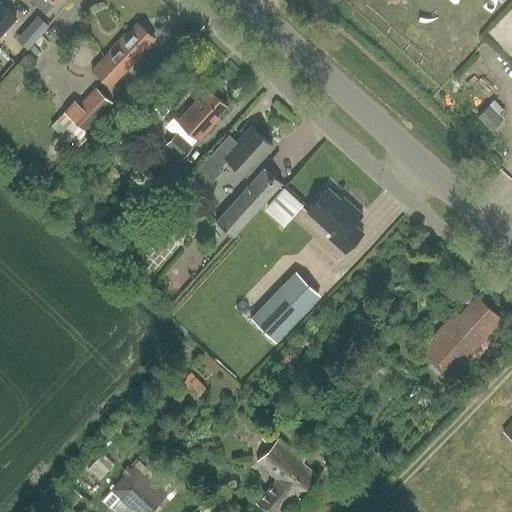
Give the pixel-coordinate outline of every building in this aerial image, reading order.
[(53,0),(30,0),(45,13),(54,4),(52,2),(53,0)] [(0,34),(14,19),(0,6),(0,34)] [(48,26),(37,16),(27,27),(38,38),(48,26)] [(126,67),(153,38),(135,22),(124,35),(122,33),(91,68),(105,81),(121,63),(126,67)] [(86,135),(113,105),(93,87),(77,105),(71,100),(60,112),(86,135)] [(197,98),(176,121),(197,140),(219,118),(217,116),(226,105),(209,89),(198,100),(197,98)] [(503,122),(489,107),(478,118),(492,133),(503,122)] [(272,146),(250,126),(223,156),(245,176),(272,146)] [(179,160),(193,145),(178,131),(164,146),(171,152),(163,160),(170,166),(173,163),(174,164),(178,160),(179,160)] [(186,176),(172,165),(157,183),(171,194),(186,176)] [(232,234),(278,182),(263,169),(217,221),(232,234)] [(282,224),(302,204),(284,185),(263,205),(282,224)] [(330,240),(346,254),(363,234),(354,226),(363,216),(349,203),(346,205),(328,189),(307,213),(333,236),(330,240)] [(312,265),(325,247),(317,242),(304,259),(312,265)] [(276,343),(321,293),(293,269),(249,318),(276,343)] [(488,339),(503,322),(476,297),(460,315),(456,311),(420,351),(448,377),(486,337),(488,339)] [(511,417),(502,429),(511,439),(511,417)] [(277,480),(255,504),(263,511),(282,511),(296,498),(299,501),(320,479),(303,463),(305,462),(280,438),(258,462),(277,480)] [(149,511),(165,496),(133,467),(111,491),(134,511),(149,511)] [(98,504),(109,492),(84,470),(73,482),(98,504)]
